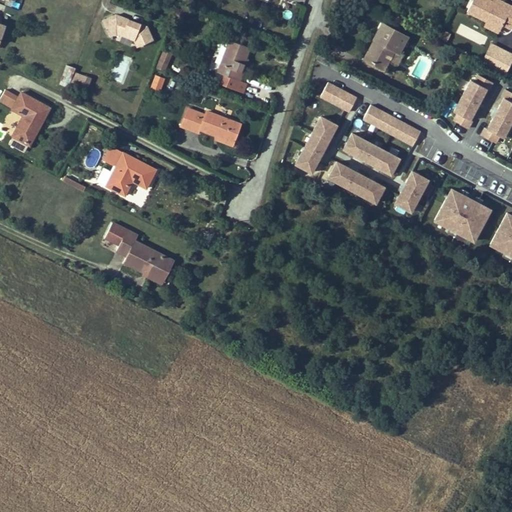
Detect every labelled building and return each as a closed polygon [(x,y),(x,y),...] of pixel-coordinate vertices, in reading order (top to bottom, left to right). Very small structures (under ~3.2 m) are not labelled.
[(511,29),(511,26),(511,6),(509,10),(492,1),(489,0),(472,0),(467,11),(486,21),(501,28),(502,25),(511,29)] [(509,10),(511,6),(499,0),(492,0),(492,1),(509,10)] [(153,40),(147,27),(128,19),(127,22),(124,20),(125,18),(116,15),(103,20),(109,36),(116,33),(134,40),(137,47),(153,40)] [(498,33),(501,28),(486,21),(484,26),(498,33)] [(407,36),(382,23),(374,39),(375,40),(365,58),(384,69),(389,61),(394,50),(399,52),(407,36)] [(441,39),(446,42),(450,35),(445,32),(441,39)] [(209,68),(214,70),(225,41),(219,39),(209,68)] [(240,71),(249,47),(230,40),(218,72),(240,81),(243,73),(240,71)] [(491,44),(482,63),(488,66),(498,48),(491,44)] [(167,64),(172,51),(165,48),(160,61),(167,64)] [(488,66),(505,75),(511,60),(511,54),(498,48),(488,66)] [(394,50),(389,61),(397,65),(402,54),(399,52),(394,50)] [(465,56),(456,51),(452,58),(461,63),(465,56)] [(118,53),(108,78),(122,84),(133,58),(118,53)] [(160,61),(157,68),(164,71),(167,64),(160,61)] [(70,83),(75,68),(67,65),(61,80),(70,83)] [(72,85),(79,87),(83,75),(77,72),(72,85)] [(462,95),(478,104),(486,88),(488,89),(492,82),(478,74),(474,81),(471,79),(462,95)] [(87,90),(91,77),(83,75),(79,87),(87,90)] [(156,76),(151,88),(159,91),(164,79),(156,76)] [(335,86),(327,82),(320,96),(327,100),(335,86)] [(334,104),(342,89),(335,86),(327,100),(334,104)] [(17,96),(5,89),(0,98),(0,100),(12,108),(18,98),(16,97),(17,96)] [(341,107),(349,93),(342,89),(334,104),(341,107)] [(504,98),(496,113),(511,121),(511,120),(511,92),(506,89),(502,96),(504,98)] [(18,98),(12,108),(12,109),(23,115),(12,136),(13,136),(18,139),(27,144),(29,145),(38,128),(35,126),(37,123),(40,125),(49,108),(21,92),(18,98)] [(349,111),(356,97),(349,93),(341,107),(349,111)] [(470,119),(476,108),(478,104),(462,95),(454,111),(457,113),(454,120),(468,128),(472,120),(470,119)] [(378,109),(371,105),(363,119),(370,123),(378,109)] [(430,111),(436,115),(439,108),(433,105),(430,111)] [(218,136),(233,142),(240,124),(207,111),(205,115),(187,108),(181,126),(199,133),(200,129),(218,136)] [(377,126),(385,112),(378,109),(370,123),(377,126)] [(385,130),(392,116),(385,112),(377,126),(385,130)] [(496,113),(493,118),(487,129),(485,127),(481,135),(495,143),(499,135),(503,137),(511,121),(496,113)] [(336,124),(320,116),(295,163),(311,172),(336,124)] [(392,116),(385,130),(391,134),(399,120),(392,116)] [(399,120),(391,134),(398,138),(406,124),(399,120)] [(406,141),(413,127),(406,124),(398,138),(406,141)] [(413,145),(420,131),(413,127),(406,141),(413,145)] [(352,133),(343,148),(391,174),(399,158),(352,133)] [(9,143),(14,145),(18,139),(13,136),(9,143)] [(232,145),(233,142),(218,136),(217,139),(232,145)] [(24,151),(27,144),(18,139),(14,145),(24,151)] [(146,188),(156,169),(111,146),(104,160),(116,166),(106,185),(125,195),(130,185),(126,183),(128,179),(132,181),(146,188)] [(0,166),(6,170),(9,162),(0,157),(0,166)] [(375,202),(384,186),(337,161),(328,177),(375,202)] [(395,203),(411,211),(428,179),(412,171),(395,203)] [(65,176),(63,180),(83,191),(85,187),(65,176)] [(434,220),(473,240),(490,209),(451,188),(434,220)] [(511,215),(507,212),(490,244),(511,255),(511,215)] [(135,241),(137,235),(112,222),(105,237),(119,244),(116,250),(127,255),(124,261),(145,272),(146,270),(159,276),(164,267),(168,269),(173,260),(135,241)] [(159,276),(146,270),(145,272),(144,274),(161,283),(168,269),(164,267),(159,276)]
